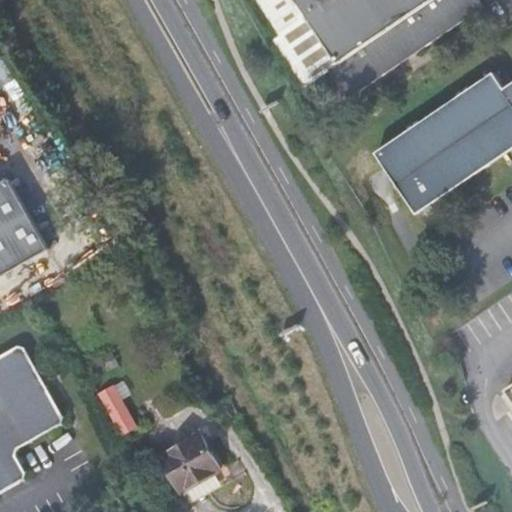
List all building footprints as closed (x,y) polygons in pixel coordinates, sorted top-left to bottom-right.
[(261,0),(315,80),(331,70),(339,65),(295,0),(261,0)] [(295,0),(339,65),(331,70),(350,98),(463,22),(484,7),(479,0),(295,0)] [(0,50),(0,88),(18,75),(0,50)] [(378,153),(419,213),(511,149),(511,85),(505,90),(494,74),(378,153)] [(0,278),(50,252),(9,182),(0,186),(0,278)] [(21,346),(19,346),(0,356),(0,492),(25,478),(27,471),(18,456),(20,447),(64,423),(65,418),(27,349),(24,347),(21,346)] [(119,361),(112,350),(84,366),(92,379),(108,369),(114,378),(122,373),(117,364),(119,361)] [(123,380),(102,389),(123,435),(144,425),(123,380)] [(216,474),(222,470),(201,433),(162,456),(183,493),(216,474)] [(216,474),(183,493),(188,501),(221,482),(216,474)]
